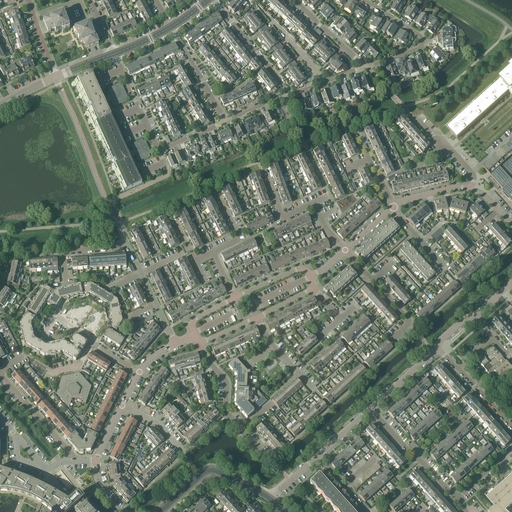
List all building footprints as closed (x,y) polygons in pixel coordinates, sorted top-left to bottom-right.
[(104,5),(105,8),(113,5),(111,0),(101,4),(102,6),(104,5)] [(136,4),(138,9),(146,5),(143,0),(136,4)] [(173,7),(168,0),(164,3),(166,5),(165,6),(167,9),(168,8),(169,10),(173,7)] [(231,0),(230,0),(229,1),(238,9),(242,5),(236,0),(234,0),(233,1),(231,0)] [(282,0),(275,8),(279,11),(285,5),(283,3),(285,1),(283,0),(282,0)] [(318,0),(311,0),(311,1),(313,3),(310,6),(314,10),(321,3),(318,0)] [(345,2),(343,5),(340,9),(343,10),(345,8),(351,12),(357,3),(352,0),(349,0),(347,4),(345,2)] [(394,4),(392,7),(391,9),(399,13),(405,3),(401,0),(392,0),(392,2),(394,4)] [(238,9),(229,1),(228,3),(230,5),(228,7),(234,13),(238,9)] [(105,12),(106,14),(115,9),(113,5),(105,8),(106,11),(105,12)] [(138,9),(141,13),(148,9),(146,5),(138,9)] [(279,11),(283,15),(291,7),(289,5),(287,7),(285,5),(279,11)] [(359,19),(364,22),(367,17),(365,15),(368,11),(359,5),(355,12),(361,16),(359,19)] [(320,13),(327,19),(333,12),(326,6),(320,13)] [(283,15),(287,19),(293,13),(290,10),(292,8),(291,7),(283,15)] [(407,20),(409,21),(411,22),(412,20),(415,22),(421,11),(418,9),(417,11),(411,7),(410,9),(409,9),(409,10),(407,13),(406,13),(404,15),(405,16),(405,17),(408,19),(407,20)] [(115,9),(106,14),(106,15),(108,14),(109,17),(117,14),(115,9)] [(141,13),(143,18),(151,14),(148,9),(141,13)] [(12,19),(20,16),(19,11),(17,11),(16,10),(6,13),(7,16),(8,16),(9,20),(12,19)] [(57,14),(50,17),(43,19),(48,32),(55,30),(56,33),(62,30),(63,32),(70,29),(63,12),(62,12),(61,10),(56,12),(57,14)] [(249,12),(247,13),(254,22),(258,19),(257,17),(258,15),(255,11),(250,14),(249,12)] [(287,19),(291,23),(299,14),(297,12),(295,15),(293,13),(287,19)] [(217,13),(213,16),(218,23),(222,20),(217,13)] [(248,23),(250,25),(254,22),(247,13),(245,15),(247,17),(243,20),(247,24),(248,23)] [(426,21),(428,22),(432,16),(427,14),(426,16),(421,13),(415,23),(422,27),(426,21)] [(151,14),(143,18),(145,22),(153,18),(151,14)] [(291,23),(295,26),(301,20),(299,18),(300,16),(299,14),(291,23)] [(213,16),(209,20),(214,27),(218,23),(213,16)] [(337,31),(345,22),(340,18),(339,18),(337,16),(333,21),(336,24),(334,25),(337,31)] [(370,26),(374,28),(374,29),(374,30),(375,31),(374,31),(377,33),(382,25),(380,24),(381,21),(373,16),(370,20),(373,22),(370,26)] [(432,16),(428,22),(431,24),(427,30),(433,34),(439,24),(436,22),(438,19),(432,16)] [(133,19),(129,21),(132,29),(137,27),(136,25),(133,19)] [(254,22),(261,31),(263,30),(261,28),(265,24),(262,20),(260,21),(258,19),(254,22)] [(209,20),(205,23),(210,30),(214,27),(209,20)] [(295,26),(299,30),(307,22),(305,20),(303,22),(301,20),(295,26)] [(13,29),(15,29),(24,26),(22,21),(14,24),(11,24),(13,29)] [(129,21),(124,23),(128,31),(132,29),(129,21)] [(258,30),(260,32),(261,31),(254,22),(250,25),(252,28),(250,29),(254,33),(258,30)] [(299,30),(302,33),(307,29),(309,27),(306,25),(308,23),(307,22),(299,30)] [(345,22),(337,31),(342,33),(343,30),(347,34),(351,29),(349,27),(345,22)] [(381,31),(384,33),(385,33),(392,37),(398,28),(393,25),(392,25),(387,22),(381,31)] [(124,23),(119,25),(123,33),(128,31),(124,23)] [(205,23),(200,26),(206,33),(210,30),(205,23)] [(93,30),(95,29),(93,24),(91,25),(91,24),(74,30),(76,37),(78,37),(80,43),(83,42),(86,48),(99,43),(93,30)] [(119,25),(114,28),(118,36),(123,33),(119,25)] [(200,26),(196,29),(201,36),(206,33),(200,26)] [(437,37),(437,40),(456,39),(455,34),(455,33),(452,33),(452,29),(449,27),(444,27),(441,30),(442,34),(441,34),(442,36),(438,37),(437,37)] [(221,34),(224,38),(231,32),(228,28),(221,34)] [(345,40),(350,44),(357,36),(355,35),(357,33),(352,28),(347,34),(349,36),(345,40)] [(196,29),(192,32),(197,39),(201,36),(196,29)] [(261,31),(269,40),(273,37),(271,35),(272,33),(269,29),(265,32),(263,30),(261,31)] [(301,35),(305,39),(313,30),(311,29),(309,31),(307,29),(302,33),(301,35)] [(305,39),(309,42),(315,36),(313,34),(315,32),(313,30),(305,39)] [(263,41),(264,43),(269,40),(261,31),(260,32),(261,34),(257,38),(261,42),(263,41)] [(393,40),(396,42),(397,40),(405,45),(408,41),(405,39),(408,35),(402,31),(400,34),(398,33),(393,40)] [(192,32),(188,35),(193,42),(197,39),(192,32)] [(224,38),(227,42),(234,36),(231,32),(224,38)] [(193,42),(188,35),(184,38),(190,46),(194,43),(193,42)] [(227,42),(231,46),(237,40),(234,36),(227,42)] [(314,45),(315,44),(317,42),(321,38),(319,36),(317,38),(315,36),(309,42),(313,46),(314,45)] [(269,40),(276,49),(277,48),(275,45),(280,42),(276,38),(274,39),(273,37),(269,40)] [(456,39),(437,40),(438,43),(438,44),(440,43),(440,44),(442,46),(443,50),(447,49),(448,50),(449,49),(453,49),(452,45),(456,41),(456,39)] [(231,46),(234,50),(240,44),(237,40),(231,46)] [(272,48),(274,50),(276,49),(269,40),(264,43),(266,45),(265,47),(268,51),(272,48)] [(355,47),(360,52),(361,51),(364,53),(370,46),(368,44),(367,45),(362,40),(355,47)] [(315,44),(324,52),(327,48),(325,46),(327,45),(323,41),(319,44),(317,42),(315,44)] [(175,43),(170,46),(173,54),(174,56),(181,52),(179,48),(177,49),(175,43)] [(234,50),(237,54),(244,48),(240,44),(234,50)] [(318,54),(320,56),(324,52),(315,44),(314,45),(316,47),(313,51),(317,55),(318,54)] [(200,51),(202,54),(209,49),(205,45),(198,51),(199,52),(200,51)] [(363,55),(365,58),(370,53),(375,58),(380,52),(372,45),(363,55)] [(170,46),(165,48),(169,56),(173,54),(170,46)] [(276,49),(283,58),(287,55),(285,52),(287,51),(283,47),(279,50),(277,48),(276,49)] [(160,50),(160,52),(164,58),(169,56),(165,48),(160,50)] [(237,54),(240,58),(247,52),(244,48),(237,54)] [(324,52),(332,60),(333,58),(331,56),(335,52),(331,48),(329,50),(327,48),(324,52)] [(203,55),(205,58),(212,53),(209,49),(202,54),(201,55),(202,56),(203,55)] [(277,59),(279,61),(283,58),(276,49),(274,50),(276,52),(272,56),(275,60),(277,59)] [(431,60),(434,64),(436,62),(437,62),(436,61),(440,58),(442,60),(445,57),(444,55),(442,53),(440,50),(438,53),(435,49),(429,54),(433,58),(431,60)] [(160,52),(156,54),(159,62),(164,60),(164,58),(160,52)] [(207,59),(209,61),(216,56),(213,52),(212,53),(205,58),(206,59),(207,59)] [(240,58),(243,62),(250,56),(247,52),(240,58)] [(329,59),(331,61),(332,60),(324,52),(320,56),(322,57),(321,59),(325,63),(329,59)] [(29,57),(24,60),(29,70),(34,67),(32,63),(35,62),(31,54),(28,56),(29,57)] [(156,54),(151,56),(154,64),(159,62),(156,54)] [(283,58),(290,67),(291,66),(290,63),(294,60),(290,56),(289,57),(287,55),(283,58)] [(416,58),(420,70),(428,67),(430,66),(429,61),(426,62),(423,55),(416,58)] [(151,56),(146,58),(150,67),(155,65),(154,64),(151,56)] [(210,63),(212,65),(219,60),(216,56),(209,61),(208,62),(209,63),(210,63)] [(247,66),(249,64),(253,60),(250,56),(243,62),(247,66)] [(333,58),(332,60),(341,68),(344,66),(343,65),(344,64),(342,62),(343,60),(339,56),(336,60),(333,58)] [(146,58),(141,60),(145,69),(150,67),(146,58)] [(249,64),(252,68),(259,62),(256,58),(253,60),(249,64)] [(287,66),(288,68),(290,67),(283,58),(279,61),(280,63),(279,65),(282,69),(287,66)] [(213,67),(215,69),(216,69),(224,62),(221,59),(219,60),(212,65),(211,66),(212,67),(213,67)] [(18,60),(16,62),(19,68),(21,67),(24,72),(29,70),(24,60),(19,62),(18,60)] [(141,60),(136,63),(140,71),(145,69),(141,60)] [(332,60),(331,61),(333,63),(329,67),(333,71),(335,69),(337,71),(338,70),(339,71),(341,68),(332,60)] [(405,62),(410,75),(411,78),(419,75),(418,72),(418,71),(415,62),(412,63),(411,60),(405,62)] [(405,75),(409,76),(410,76),(404,61),(396,64),(400,75),(400,74),(404,75),(404,76),(405,76),(405,75)] [(14,65),(9,67),(14,77),(19,75),(16,69),(19,68),(16,62),(13,63),(14,65)] [(217,71),(219,73),(226,68),(228,67),(224,62),(216,69),(215,69),(215,70),(215,71),(217,71)] [(259,62),(252,68),(256,72),(262,66),(259,62)] [(136,63),(131,65),(135,73),(140,71),(136,63)] [(389,68),(386,69),(389,78),(391,78),(392,79),(395,77),(397,76),(397,77),(398,77),(399,77),(394,63),(391,65),(389,67),(389,68)] [(290,67),(297,76),(301,72),(299,70),(301,69),(297,64),(293,68),(291,66),(290,67)] [(510,68),(498,79),(509,92),(511,94),(511,64),(510,67),(510,68)] [(135,73),(131,65),(126,67),(130,76),(135,73)] [(175,70),(178,75),(186,71),(183,66),(175,70)] [(14,77),(9,67),(4,70),(3,68),(0,69),(4,77),(6,76),(8,80),(14,77)] [(291,77),(293,79),(297,76),(290,67),(288,68),(290,70),(286,73),(290,78),(291,77)] [(220,75),(222,77),(229,72),(226,68),(219,73),(218,74),(219,75),(220,75)] [(258,74),(261,79),(268,73),(264,69),(258,74)] [(178,75),(181,80),(189,75),(186,71),(178,75)] [(224,78),(226,80),(233,75),(230,71),(229,72),(222,77),(223,78),(224,78)] [(301,72),(297,76),(304,85),(306,83),(304,81),(308,78),(304,73),(303,75),(301,72)] [(73,82),(98,137),(117,128),(115,123),(113,123),(112,121),(108,111),(107,111),(106,109),(107,109),(104,104),(106,103),(103,98),(102,99),(100,93),(99,94),(98,92),(99,91),(94,81),(93,81),(93,79),(94,78),(92,73),(73,82)] [(233,75),(226,80),(230,85),(235,81),(237,82),(241,79),(236,73),(233,75)] [(261,79),(264,83),(271,77),(268,73),(261,79)] [(181,80),(184,85),(191,80),(189,75),(181,80)] [(297,76),(293,79),(295,81),(293,82),(297,87),(301,84),(303,86),(304,85),(297,76)] [(167,77),(162,79),(166,87),(171,85),(167,77)] [(264,83),(267,87),(274,81),(271,77),(264,83)] [(363,81),(360,82),(362,88),(366,87),(367,87),(368,88),(367,88),(368,89),(369,91),(374,89),(372,84),(370,85),(369,82),(370,81),(369,79),(367,79),(366,77),(362,78),(363,81)] [(362,88),(360,82),(358,78),(351,81),(352,85),(351,85),(353,91),(357,89),(358,91),(359,92),(363,90),(362,88)] [(162,79),(157,81),(161,90),(166,87),(162,79)] [(495,81),(477,97),(489,110),(494,106),(497,103),(503,97),(507,94),(509,92),(498,79),(495,81)] [(182,86),(184,90),(186,89),(190,87),(191,87),(194,85),(191,80),(184,85),(182,86)] [(157,81),(153,84),(156,92),(161,90),(157,81)] [(274,81),(267,87),(271,91),(272,89),(275,92),(279,89),(277,86),(277,85),(274,81)] [(153,84),(148,86),(151,94),(156,92),(153,84)] [(253,84),(248,86),(252,94),(257,92),(255,87),(253,84),(254,84),(253,84)] [(109,91),(110,92),(111,94),(112,96),(110,97),(111,99),(113,98),(113,100),(114,101),(115,103),(119,101),(120,100),(122,100),(124,99),(126,98),(125,96),(124,95),(123,93),(125,92),(125,90),(123,91),(122,89),(121,87),(120,86),(118,87),(117,88),(115,88),(113,89),(111,90),(109,91)] [(148,86),(143,88),(146,96),(151,94),(148,86)] [(248,86),(244,88),(247,96),(252,94),(248,86)] [(333,99),(337,98),(337,99),(338,99),(342,97),(340,92),(341,92),(341,91),(340,89),(339,89),(338,86),(330,88),(333,99)] [(343,96),(343,97),(343,98),(344,97),(345,99),(353,96),(350,87),(346,88),(345,86),(340,87),(344,96),(343,96)] [(181,93),(184,97),(193,92),(191,87),(190,87),(186,89),(184,90),(183,91),(182,92),(181,93)] [(146,96),(143,88),(138,90),(141,99),(146,96)] [(244,88),(239,90),(243,98),(247,96),(244,88)] [(324,91),(324,93),(321,94),(323,100),(324,102),(325,104),(328,103),(329,105),(334,103),(329,89),(324,91)] [(239,90),(234,92),(238,100),(243,98),(239,90)] [(187,102),(188,101),(196,96),(193,92),(184,97),(187,102)] [(234,92),(230,94),(233,102),(238,100),(234,92)] [(230,94),(225,96),(229,104),(233,102),(230,94)] [(312,102),(309,103),(312,109),(314,109),(315,108),(315,107),(315,106),(318,105),(318,106),(319,106),(318,105),(321,104),(319,98),(318,98),(317,94),(315,95),(314,94),(313,95),(312,95),(312,96),(313,97),(311,97),(312,100),(311,101),(312,102)] [(188,101),(191,105),(199,101),(196,96),(188,101)] [(229,104),(225,96),(220,98),(224,106),(229,104)] [(312,109),(309,103),(307,97),(304,98),(305,100),(299,102),(300,105),(300,106),(301,108),(302,108),(303,112),(307,110),(308,112),(309,113),(313,112),(312,109)] [(473,100),(462,111),(464,114),(473,124),(478,120),(479,120),(482,117),(482,116),(488,111),(489,110),(477,97),(473,100)] [(160,107),(162,111),(170,108),(168,103),(167,103),(165,100),(155,105),(157,108),(160,107)] [(191,105),(194,110),(201,105),(199,101),(191,105)] [(194,110),(196,115),(204,110),(201,105),(194,110)] [(162,117),(164,116),(172,113),(170,108),(162,111),(160,112),(162,117)] [(196,115),(199,119),(207,115),(204,110),(196,115)] [(462,111),(445,126),(446,126),(450,130),(451,132),(453,135),(457,138),(457,139),(463,133),(467,130),(473,124),(464,114),(462,111)] [(266,120),(263,121),(266,127),(269,126),(268,124),(275,121),(271,112),(264,115),(266,120)] [(164,116),(167,121),(175,117),(172,113),(164,116)] [(397,120),(400,124),(407,118),(403,114),(397,120)] [(207,115),(199,119),(202,124),(205,123),(206,125),(213,122),(211,119),(210,119),(207,115)] [(167,121),(169,126),(177,122),(175,117),(167,121)] [(257,117),(251,120),(255,129),(259,127),(263,129),(267,128),(266,127),(263,121),(262,118),(259,120),(257,117)] [(400,124),(403,128),(410,122),(407,118),(400,124)] [(255,129),(251,120),(245,122),(247,125),(243,127),(247,136),(251,134),(252,130),(255,129)] [(169,126),(171,131),(179,127),(177,122),(169,126)] [(403,128),(407,132),(413,126),(410,122),(403,128)] [(364,130),(367,134),(375,131),(377,129),(375,125),(364,130)] [(238,134),(235,135),(236,138),(237,141),(240,140),(239,138),(246,135),(242,126),(235,129),(238,134)] [(407,132),(410,136),(417,130),(413,126),(407,132)] [(179,127),(171,131),(173,136),(176,135),(177,138),(184,135),(183,131),(181,132),(179,127)] [(117,128),(98,137),(123,192),(142,183),(140,178),(138,178),(137,176),(132,166),(131,164),(132,164),(129,158),(131,158),(128,153),(127,153),(125,148),(124,148),(123,146),(124,146),(119,136),(118,136),(117,134),(119,133),(117,128)] [(229,129),(223,131),(227,140),(231,138),(232,140),(236,138),(235,135),(233,131),(230,132),(229,129)] [(410,136),(414,140),(420,134),(417,130),(410,136)] [(219,137),(217,138),(218,140),(220,146),(224,144),(223,142),(227,140),(223,131),(218,133),(219,137)] [(367,134),(369,139),(377,135),(375,131),(367,134)] [(341,138),(344,143),(352,139),(349,134),(341,138)] [(369,139),(371,143),(381,138),(381,139),(382,138),(380,134),(377,135),(369,139)] [(414,140),(417,143),(424,137),(420,134),(414,140)] [(215,136),(207,139),(213,152),(215,152),(215,151),(214,148),(219,146),(217,141),(218,140),(217,138),(215,136)] [(415,145),(419,149),(427,141),(424,137),(417,143),(415,145)] [(371,143),(373,148),(381,144),(384,143),(381,139),(381,138),(371,143)] [(199,143),(201,147),(203,152),(203,153),(209,151),(210,153),(211,153),(213,152),(207,139),(199,143)] [(344,143),(346,148),(354,144),(352,139),(344,143)] [(427,141),(419,149),(422,153),(431,145),(427,141)] [(137,151),(135,152),(136,154),(138,153),(138,154),(139,156),(140,158),(142,157),(144,156),(145,155),(147,154),(149,153),(148,152),(147,150),(147,148),(148,147),(148,146),(146,147),(145,145),(144,143),(143,142),(142,142),(140,143),(138,144),(134,146),(135,147),(136,149),(137,151)] [(196,144),(191,147),(195,156),(198,155),(201,156),(203,155),(202,153),(203,152),(201,147),(198,149),(196,144)] [(346,148),(348,153),(357,149),(354,144),(346,148)] [(373,148),(375,153),(384,149),(383,149),(381,144),(373,148)] [(187,154),(184,155),(185,156),(187,159),(189,162),(191,161),(192,157),(195,156),(191,147),(185,149),(187,154)] [(313,151),(316,156),(324,152),(321,147),(313,151)] [(503,149),(501,151),(505,155),(507,157),(511,154),(509,151),(506,147),(505,147),(505,148),(503,149)] [(375,153),(378,157),(387,153),(387,152),(387,151),(387,149),(386,149),(385,149),(385,148),(383,149),(384,149),(375,153)] [(174,154),(177,161),(179,165),(186,162),(184,157),(185,156),(184,155),(182,149),(179,151),(180,152),(174,154)] [(357,149),(348,153),(351,158),(359,154),(357,149)] [(499,153),(497,155),(500,159),(503,161),(506,158),(507,157),(505,155),(501,151),(501,152),(499,153)] [(316,156),(318,161),(326,157),(324,152),(316,156)] [(506,158),(503,161),(502,162),(498,165),(497,166),(494,169),(493,170),(489,174),(489,175),(491,176),(500,187),(504,191),(509,197),(511,200),(511,202),(511,203),(511,152),(511,154),(507,157),(506,158)] [(378,157),(380,162),(389,158),(389,157),(390,156),(390,155),(389,154),(388,153),(387,153),(378,157)] [(297,157),(299,162),(307,159),(305,154),(297,157)] [(179,165),(177,161),(175,161),(172,155),(167,157),(171,167),(177,165),(177,166),(179,165)] [(495,157),(493,159),(496,163),(498,165),(502,162),(503,161),(500,159),(497,155),(496,156),(495,157)] [(318,161),(320,166),(329,162),(326,157),(318,161)] [(380,162),(382,167),(390,163),(392,162),(392,161),(392,160),(391,159),(390,158),(389,158),(380,162)] [(299,162),(302,167),(310,164),(307,159),(299,162)] [(490,161),(488,163),(492,167),(494,169),(497,166),(498,165),(496,163),(493,159),(492,160),(490,161)] [(320,166),(323,171),(333,165),(331,161),(329,162),(320,166)] [(382,167),(384,171),(392,167),(390,163),(382,167)] [(483,167),(483,168),(486,171),(489,174),(493,170),(494,169),(492,167),(488,163),(487,164),(486,165),(485,165),(483,167)] [(302,167),(304,172),(312,168),(310,164),(302,167)] [(323,171),(325,176),(336,170),(334,165),(333,165),(323,171)] [(392,167),(384,171),(387,176),(395,172),(392,167)] [(304,172),(307,177),(315,173),(312,168),(304,172)] [(358,173),(361,177),(369,173),(366,169),(358,173)] [(325,176),(327,180),(336,176),(338,175),(337,174),(338,174),(336,170),(325,176)] [(248,177),(250,182),(261,178),(259,173),(251,176),(250,176),(248,177)] [(307,177),(309,182),(317,178),(315,173),(307,177)] [(361,177),(363,182),(371,178),(369,173),(361,177)] [(327,180),(330,185),(338,181),(336,176),(327,180)] [(500,187),(490,176),(487,179),(497,190),(500,187)] [(252,187),(254,186),(262,183),(261,178),(250,182),(252,187)] [(275,181),(277,186),(285,183),(283,178),(275,181)] [(309,182),(311,187),(319,183),(317,178),(309,182)] [(363,182),(360,183),(363,188),(365,186),(365,187),(373,183),(371,178),(363,182)] [(330,185),(332,190),(340,186),(338,181),(330,185)] [(254,186),(256,191),(264,187),(262,183),(254,186)] [(311,187),(309,188),(311,193),(322,188),(319,183),(311,187)] [(221,189),(224,194),(232,190),(234,189),(232,184),(221,189)] [(332,190),(335,195),(343,191),(340,186),(332,190)] [(256,191),(258,195),(266,192),(264,187),(256,191)] [(224,194),(226,199),(234,195),(232,190),(224,194)] [(343,191),(335,195),(337,200),(345,196),(347,195),(347,194),(347,193),(346,191),(345,190),(343,191)] [(258,195),(260,200),(268,197),(266,192),(258,195)] [(226,199),(228,203),(236,199),(239,198),(236,193),(234,195),(226,199)] [(280,196),(282,201),(290,197),(289,193),(280,196)] [(371,203),(377,209),(381,206),(377,201),(378,199),(376,195),(370,201),(371,203)] [(205,205),(213,201),(211,196),(202,201),(201,201),(201,202),(202,204),(203,205),(204,205),(205,205)] [(268,197),(260,200),(261,205),(270,202),(268,197)] [(290,197),(282,201),(284,206),(292,202),(290,197)] [(228,203),(230,208),(238,204),(236,199),(228,203)] [(445,199),(439,200),(442,211),(447,209),(448,209),(448,203),(446,203),(445,199)] [(451,203),(448,203),(448,209),(449,209),(455,211),(458,201),(452,200),(451,203)] [(205,205),(207,209),(216,205),(213,201),(205,205)] [(371,203),(367,206),(373,213),(377,209),(371,203)] [(471,205),(463,203),(460,212),(465,214),(466,210),(468,210),(469,210),(471,205)] [(230,208),(232,212),(241,209),(238,204),(230,208)] [(433,211),(432,205),(426,207),(424,204),(420,208),(429,218),(433,214),(430,212),(433,211)] [(474,206),(471,205),(469,210),(468,210),(467,213),(471,217),(473,215),(481,208),(477,204),(474,206)] [(207,209),(210,214),(218,210),(216,205),(207,209)] [(367,206),(364,209),(370,216),(373,213),(367,206)] [(360,213),(366,219),(370,216),(364,209),(362,207),(358,211),(360,213)] [(177,213),(179,217),(190,212),(187,208),(185,209),(184,209),(179,212),(177,213)] [(429,218),(420,208),(416,211),(423,219),(425,222),(429,218)] [(488,216),(481,208),(473,215),(477,219),(481,215),(484,219),(488,216)] [(241,209),(232,212),(235,217),(243,213),(241,209)] [(210,214),(212,218),(212,219),(220,215),(218,210),(210,214)] [(415,211),(411,215),(419,223),(423,220),(415,211)] [(179,217),(182,222),(192,217),(190,212),(179,217)] [(360,213),(356,216),(362,223),(366,219),(360,213)] [(270,214),(265,217),(269,225),(274,222),(270,214)] [(214,223),(222,219),(220,215),(212,219),(212,218),(210,219),(212,224),(214,223)] [(308,215),(303,218),(307,226),(308,228),(313,226),(308,215)] [(419,223),(411,215),(407,219),(415,227),(419,223)] [(160,225),(168,221),(165,216),(156,221),(158,226),(160,225)] [(356,216),(352,220),(358,226),(362,223),(356,216)] [(184,226),(192,222),(194,221),(192,217),(182,222),(184,226)] [(254,219),(255,222),(259,230),(264,227),(260,219),(259,217),(254,219)] [(265,217),(260,219),(264,227),(269,225),(265,217)] [(303,218),(298,220),(302,228),(307,226),(303,218)] [(214,223),(216,228),(225,224),(222,219),(214,223)] [(298,220),(293,222),(297,231),(302,228),(298,220)] [(352,220),(348,223),(354,230),(358,226),(352,220)] [(160,225),(162,229),(162,230),(170,226),(168,221),(160,225)] [(360,255),(364,260),(399,229),(392,221),(356,254),(358,257),(360,255)] [(184,226),(186,231),(194,227),(192,222),(184,226)] [(255,222),(250,224),(254,232),(259,230),(255,222)] [(293,222),(288,225),(292,233),(297,231),(293,222)] [(348,223),(345,226),(351,233),(354,230),(348,223)] [(489,231),(492,234),(501,227),(497,223),(489,231)] [(216,228),(219,232),(227,228),(225,224),(216,228)] [(254,232),(250,224),(245,226),(249,234),(254,232)] [(288,225),(283,227),(287,235),(292,233),(288,225)] [(164,234),(172,230),(170,226),(162,230),(162,229),(160,230),(162,235),(164,234)] [(345,226),(341,230),(347,237),(351,233),(345,226)] [(443,234),(447,238),(455,230),(452,226),(446,232),(444,234),(443,234)] [(130,233),(132,237),(140,233),(143,232),(140,227),(137,228),(138,229),(130,233)] [(186,231),(188,236),(196,232),(196,231),(194,227),(186,231)] [(283,227),(278,229),(282,238),(287,235),(283,227)] [(492,234),(496,238),(504,230),(501,227),(492,234)] [(227,228),(219,232),(221,237),(229,233),(227,228)] [(282,238),(278,229),(273,232),(277,240),(282,238)] [(164,234),(166,239),(175,235),(172,230),(164,234)] [(347,237),(341,230),(337,233),(343,240),(347,237)] [(447,238),(451,242),(459,234),(455,230),(447,238)] [(496,238),(499,241),(507,234),(504,230),(496,238)] [(188,236),(191,240),(199,236),(201,235),(200,235),(201,235),(201,234),(201,233),(200,232),(199,231),(198,231),(196,231),(196,232),(188,236)] [(132,237),(135,242),(143,238),(142,238),(140,233),(132,237)] [(451,242),(454,246),(463,238),(459,234),(451,242)] [(499,241),(502,245),(511,238),(507,234),(499,241)] [(169,243),(177,239),(175,235),(166,239),(164,240),(167,244),(169,243)] [(191,240),(193,245),(201,241),(199,236),(191,240)] [(135,242),(137,246),(147,241),(145,237),(142,238),(143,238),(135,242)] [(454,246),(458,250),(466,243),(463,238),(454,246)] [(511,239),(511,238),(502,245),(505,249),(511,242),(511,239)] [(177,239),(169,243),(171,248),(179,244),(177,239)] [(253,240),(249,242),(252,249),(257,247),(253,240)] [(326,240),(321,242),(325,250),(330,248),(326,240)] [(137,246),(139,251),(149,246),(147,241),(137,246)] [(201,241),(193,245),(195,250),(203,246),(201,241)] [(249,242),(244,244),(248,252),(252,249),(249,242)] [(312,246),(315,254),(320,252),(316,244),(317,244),(316,242),(311,244),(312,246)] [(321,242),(317,244),(316,244),(320,252),(325,250),(321,242)] [(400,251),(427,282),(435,275),(405,242),(402,245),(404,247),(400,251)] [(466,243),(458,250),(462,254),(470,246),(466,243)] [(244,244),(240,246),(243,254),(248,252),(244,244)] [(139,251),(142,256),(149,252),(152,251),(149,246),(139,251)] [(240,246),(235,248),(239,256),(243,254),(240,246)] [(312,246),(307,248),(310,256),(315,254),(312,246)] [(482,252),(481,253),(489,261),(492,258),(485,250),(485,249),(483,247),(480,251),(482,252)] [(488,247),(485,249),(485,250),(492,258),(495,255),(488,247)] [(235,248),(230,250),(234,258),(239,256),(235,248)] [(302,249),(297,251),(301,259),(305,257),(302,250),(303,250),(302,249)] [(230,250),(225,253),(229,261),(234,258),(230,250)] [(293,253),(292,253),(296,261),(301,259),(297,251),(297,250),(292,252),(293,253)] [(149,252),(142,256),(144,260),(151,256),(149,252)] [(229,261),(225,253),(221,255),(225,263),(229,261)] [(481,253),(478,256),(485,264),(489,261),(481,253)] [(288,255),(283,257),(287,265),(291,263),(288,255)] [(478,256),(474,259),(482,267),(485,264),(478,256)] [(283,257),(278,259),(282,267),(287,265),(283,257)] [(178,262),(180,267),(188,263),(186,258),(178,262)] [(13,261),(11,267),(21,269),(22,264),(23,264),(23,259),(15,260),(15,262),(13,261)] [(474,259),(471,262),(479,270),(482,267),(474,259)] [(278,269),(274,261),(269,263),(273,271),(278,269)] [(471,262),(468,265),(475,273),(479,270),(471,262)] [(180,267),(182,271),(190,267),(188,263),(180,267)] [(266,264),(261,267),(265,275),(270,272),(266,264)] [(468,265),(465,268),(472,276),(475,273),(468,265)] [(181,272),(183,276),(193,272),(190,267),(182,271),(181,272)] [(261,267),(257,269),(260,277),(265,275),(261,267)] [(329,292),(333,296),(356,276),(350,268),(324,291),(327,294),(329,292)] [(465,268),(461,271),(469,279),(472,276),(465,268)] [(151,275),(153,279),(163,275),(161,271),(162,271),(162,270),(162,269),(161,269),(160,269),(154,271),(155,273),(151,275)] [(257,269),(252,271),(256,279),(260,277),(257,269)] [(252,271),(247,273),(251,281),(256,279),(252,271)] [(461,271),(458,274),(465,282),(469,279),(461,271)] [(10,272),(9,278),(21,280),(22,275),(19,274),(19,275),(10,272)] [(187,280),(195,277),(193,272),(183,276),(183,277),(182,277),(184,281),(185,281),(187,280)] [(247,273),(242,276),(246,283),(251,281),(247,273)] [(465,282),(458,274),(454,277),(462,285),(465,282)] [(153,279),(156,284),(163,280),(165,279),(163,275),(153,279)] [(242,276),(238,278),(241,286),(246,283),(242,276)] [(384,282),(388,286),(394,280),(390,276),(384,282)] [(187,280),(189,285),(197,281),(195,277),(187,280)] [(21,280),(9,278),(7,283),(9,283),(9,284),(11,285),(11,286),(16,289),(18,289),(21,280)] [(241,286),(238,278),(233,280),(237,288),(241,286)] [(156,284),(158,289),(166,285),(163,280),(156,284)] [(388,286),(391,290),(398,284),(394,280),(388,286)] [(197,281),(189,285),(191,290),(199,286),(197,281)] [(454,281),(450,285),(456,291),(460,288),(454,281)] [(55,293),(50,301),(47,305),(55,310),(61,300),(89,293),(110,306),(113,319),(109,326),(117,331),(123,321),(118,300),(91,283),(56,291),(55,293)] [(391,290),(395,294),(401,288),(398,284),(391,290)] [(129,290),(131,295),(141,290),(138,285),(129,290)] [(158,289),(160,293),(168,290),(168,289),(166,285),(158,289)] [(222,285),(217,288),(222,295),(226,293),(222,285)] [(361,291),(364,294),(371,289),(367,285),(361,291)] [(450,285),(446,288),(452,295),(456,291),(450,285)] [(50,301),(55,293),(45,286),(34,302),(34,303),(21,324),(26,345),(44,357),(63,352),(76,361),(81,353),(76,350),(64,343),(46,347),(34,339),(31,326),(42,308),(47,299),(50,301)] [(5,288),(2,293),(12,299),(15,295),(5,288)] [(160,293),(162,298),(171,294),(171,293),(172,293),(170,288),(168,289),(168,290),(160,293)] [(217,288),(213,290),(217,298),(222,295),(217,288)] [(395,294),(398,298),(404,292),(401,288),(395,294)] [(446,288),(443,292),(448,298),(452,295),(446,288)] [(364,294),(368,298),(374,292),(371,289),(364,294)] [(131,295),(133,299),(143,294),(141,290),(131,295)] [(213,290),(209,293),(213,300),(217,298),(213,290)] [(368,298),(371,302),(378,296),(374,292),(368,298)] [(398,298),(401,301),(408,296),(404,292),(398,298)] [(443,292),(439,295),(445,302),(448,298),(443,292)] [(2,293),(0,295),(0,297),(7,302),(10,304),(12,299),(2,293)] [(200,298),(204,305),(208,303),(204,295),(203,293),(199,296),(200,298)] [(209,293),(204,295),(208,303),(213,300),(209,293)] [(133,299),(135,304),(145,299),(143,294),(133,299)] [(171,294),(162,298),(165,303),(172,299),(174,298),(171,294)] [(439,295),(435,299),(441,305),(445,302),(439,295)] [(371,302),(375,306),(381,300),(378,296),(371,302)] [(408,296),(401,301),(405,305),(411,299),(408,296)] [(200,298),(195,300),(199,308),(204,305),(200,298)] [(314,298),(309,301),(313,309),(318,307),(314,298)] [(145,299),(135,304),(137,309),(147,304),(145,299)] [(435,299),(431,302),(437,308),(441,305),(435,299)] [(195,300),(191,303),(195,310),(199,308),(195,300)] [(375,306),(378,310),(385,304),(381,300),(375,306)] [(309,301),(304,303),(308,312),(313,309),(309,301)] [(431,302),(427,305),(433,312),(437,308),(431,302)] [(181,306),(182,308),(186,315),(191,313),(186,305),(185,303),(181,306)] [(191,303),(186,305),(191,313),(195,310),(191,303)] [(304,303),(299,306),(303,314),(308,312),(304,303)] [(378,310),(381,314),(388,308),(385,304),(378,310)] [(427,305),(424,309),(430,315),(433,312),(427,305)] [(299,306),(294,308),(299,317),(303,314),(299,306)] [(182,308),(177,310),(182,318),(186,315),(182,308)] [(294,308),(289,311),(294,319),(299,317),(294,308)] [(381,314),(385,317),(391,311),(388,308),(381,314)] [(424,309),(420,312),(426,319),(430,315),(424,309)] [(177,310),(173,313),(177,320),(182,318),(177,310)] [(173,313),(172,311),(170,311),(168,312),(167,313),(173,323),(177,320),(173,313)] [(289,311),(285,313),(289,322),(294,319),(289,311)] [(385,317),(388,321),(395,315),(391,311),(385,317)] [(426,319),(420,312),(416,316),(422,322),(426,319)] [(285,313),(280,316),(284,324),(289,322),(285,313)] [(395,315),(388,321),(392,325),(398,319),(395,315)] [(280,316),(275,318),(280,327),(284,324),(280,316)] [(492,322),(496,327),(503,321),(504,321),(506,319),(504,317),(502,319),(499,316),(492,322)] [(365,317),(361,321),(367,327),(371,324),(365,317)] [(275,318),(270,321),(275,329),(280,327),(275,318)] [(275,329),(270,321),(265,323),(270,332),(275,329)] [(361,321),(357,324),(363,331),(367,327),(361,321)] [(496,327),(500,332),(508,325),(510,324),(508,322),(506,323),(504,321),(503,321),(496,327)] [(155,324),(151,328),(158,334),(161,330),(155,324)] [(357,324),(353,328),(359,334),(363,331),(357,324)] [(500,332),(504,336),(511,330),(508,325),(500,332)] [(148,328),(146,331),(154,338),(158,334),(151,328),(148,326),(147,328),(148,328)] [(256,328),(251,330),(255,339),(256,341),(261,338),(256,328)] [(353,328),(349,331),(355,338),(359,334),(353,328)] [(103,337),(108,339),(113,331),(108,329),(103,337)] [(251,330),(246,332),(250,341),(255,339),(251,330)] [(108,339),(112,342),(117,334),(113,331),(108,339)] [(147,334),(145,336),(144,336),(151,342),(154,338),(146,331),(145,332),(147,334)] [(349,331),(346,334),(352,341),(355,338),(349,331)] [(246,332),(241,334),(245,343),(250,341),(246,332)] [(112,342),(116,345),(121,337),(117,334),(112,342)] [(142,336),(139,339),(148,346),(151,342),(144,336),(145,336),(142,334),(141,335),(142,336)] [(241,334),(236,337),(240,346),(245,343),(241,334)] [(352,341),(346,334),(342,338),(348,345),(352,341)] [(70,343),(78,348),(82,351),(87,343),(75,335),(70,343)] [(311,335),(307,339),(313,346),(318,342),(311,335)] [(121,337),(116,345),(120,347),(125,339),(121,337)] [(236,337),(231,339),(235,348),(240,346),(236,337)] [(139,339),(136,343),(144,350),(148,346),(139,339)] [(231,339),(226,341),(230,350),(235,348),(231,339)] [(307,339),(303,342),(309,349),(313,346),(307,339)] [(226,341),(221,343),(225,352),(230,350),(226,341)] [(339,341),(334,345),(341,352),(345,348),(339,341)] [(303,342),(299,346),(305,353),(309,349),(303,342)] [(387,342),(383,345),(389,352),(393,348),(387,342)] [(132,346),(135,348),(141,353),(144,350),(136,343),(134,345),(133,344),(132,346)] [(221,343),(216,346),(220,354),(225,352),(221,343)] [(334,345),(330,348),(336,355),(341,352),(334,345)] [(383,345),(379,349),(385,355),(389,352),(383,345)] [(220,354),(216,346),(211,348),(215,357),(220,354)] [(305,353),(299,346),(295,349),(301,356),(305,353)] [(476,359),(484,368),(487,371),(490,375),(492,374),(498,380),(500,378),(501,379),(511,369),(511,367),(506,361),(505,361),(502,358),(503,358),(492,346),(487,351),(486,349),(483,351),(485,353),(482,356),(481,355),(476,359)] [(135,348),(131,352),(138,357),(141,353),(135,348)] [(330,348),(326,352),(333,359),(336,355),(330,348)] [(8,349),(0,353),(0,359),(0,360),(2,359),(3,360),(8,357),(8,356),(9,355),(7,352),(9,351),(8,349)] [(379,349),(375,352),(381,359),(385,355),(379,349)] [(88,360),(92,363),(97,355),(92,352),(88,360)] [(138,357),(131,352),(128,356),(125,353),(123,356),(129,360),(130,358),(134,362),(138,357)] [(326,352),(322,356),(329,363),(333,359),(326,352)] [(375,352),(372,356),(378,362),(381,359),(375,352)] [(198,353),(192,355),(196,366),(201,364),(198,353)] [(92,363),(97,366),(102,358),(97,355),(92,363)] [(192,355),(188,357),(191,367),(196,366),(192,355)] [(322,356),(318,359),(324,366),(329,363),(322,356)] [(372,356),(368,359),(374,366),(378,362),(372,356)] [(188,357),(183,358),(186,368),(191,367),(188,357)] [(97,366),(102,369),(106,361),(102,358),(97,366)] [(183,358),(178,360),(180,368),(181,370),(186,368),(183,358)] [(235,359),(228,365),(231,368),(232,367),(234,369),(233,370),(233,371),(234,370),(236,372),(235,373),(237,375),(237,378),(238,378),(238,381),(237,381),(238,382),(238,384),(237,384),(236,393),(238,393),(238,395),(236,395),(236,396),(238,396),(237,399),(236,398),(236,403),(235,404),(241,411),(242,410),(243,412),(242,413),(243,413),(244,412),(245,414),(244,415),(247,418),(251,415),(254,412),(255,412),(255,411),(254,411),(266,400),(258,391),(255,388),(254,389),(249,389),(249,388),(248,388),(247,388),(247,389),(248,374),(249,374),(249,373),(250,373),(250,372),(250,371),(249,371),(249,370),(248,371),(247,371),(237,359),(236,359),(235,359)] [(318,359),(314,363),(321,370),(324,366),(318,359)] [(374,366),(368,359),(364,363),(370,369),(374,366)] [(106,361),(102,369),(106,372),(111,364),(106,361)] [(321,370),(314,363),(310,367),(316,374),(321,370)] [(434,370),(438,375),(445,369),(440,364),(434,370)] [(360,365),(356,369),(362,376),(367,372),(360,365)] [(162,368),(159,372),(166,377),(169,373),(162,368)] [(356,369),(352,372),(358,380),(362,376),(356,369)] [(438,375),(442,380),(449,374),(445,369),(438,375)] [(12,376),(15,380),(22,374),(18,370),(12,376)] [(120,372),(117,376),(125,380),(128,376),(120,372)] [(159,372),(157,376),(156,376),(163,381),(162,381),(163,382),(166,377),(159,372)] [(352,372),(348,376),(354,383),(358,380),(352,372)] [(15,380),(19,384),(26,378),(22,374),(15,380)] [(87,383),(88,382),(84,378),(83,378),(79,374),(78,378),(75,379),(74,375),(68,376),(63,378),(61,383),(60,383),(58,389),(59,389),(57,394),(61,398),(60,399),(65,403),(69,407),(72,398),(79,397),(86,404),(88,398),(90,392),(89,392),(91,387),(87,383)] [(442,380),(446,384),(453,378),(449,374),(442,380)] [(117,376),(115,381),(123,385),(125,380),(117,376)] [(156,376),(153,380),(160,385),(162,381),(163,381),(156,376),(157,376),(156,376)] [(348,376),(344,380),(350,387),(354,383),(348,376)] [(19,384),(23,388),(29,382),(26,378),(19,384)] [(425,378),(420,382),(427,389),(431,385),(425,378)] [(446,384),(450,389),(457,383),(453,378),(446,384)] [(296,379),(292,383),(298,390),(303,386),(296,379)] [(153,380),(150,384),(157,389),(160,385),(153,380)] [(344,380),(340,383),(346,390),(350,387),(344,380)] [(115,381),(112,386),(120,390),(123,385),(115,381)] [(23,388),(26,392),(33,386),(29,382),(23,388)] [(420,382),(416,387),(422,394),(427,389),(420,382)] [(292,383),(288,386),(295,393),(298,390),(292,383)] [(340,383),(336,387),(342,394),(346,390),(340,383)] [(450,389),(454,394),(461,388),(457,383),(450,389)] [(150,384),(147,388),(154,393),(157,389),(150,384)] [(26,392),(30,396),(37,390),(33,386),(26,392)] [(112,386),(110,391),(118,395),(120,390),(112,386)] [(288,386),(284,390),(291,397),(295,393),(288,386)] [(336,387),(332,390),(338,398),(342,394),(336,387)] [(416,387),(411,391),(417,398),(422,394),(416,387)] [(147,388),(144,393),(151,398),(151,397),(154,393),(147,388)] [(461,388),(454,394),(459,399),(466,392),(461,388)] [(30,396),(33,400),(40,394),(37,390),(30,396)] [(284,390),(280,394),(286,401),(291,397),(284,390)] [(332,390),(328,394),(334,401),(338,398),(332,390)] [(110,391),(108,396),(116,400),(118,395),(110,391)] [(411,391),(406,395),(412,402),(417,398),(411,391)] [(144,393),(141,397),(148,402),(150,403),(153,399),(151,397),(151,398),(144,393)] [(40,394),(33,400),(37,405),(44,399),(40,394)] [(280,394),(276,397),(283,406),(284,405),(283,404),(286,401),(280,394)] [(334,401),(328,394),(324,397),(330,405),(334,401)] [(463,400),(467,405),(474,399),(469,394),(463,400)] [(406,395),(402,399),(408,406),(412,402),(406,395)] [(108,396),(105,401),(113,405),(116,400),(108,396)] [(148,402),(141,397),(138,401),(145,406),(148,402)] [(283,406),(276,397),(272,401),(278,408),(281,405),(283,406)] [(402,399),(397,404),(403,410),(408,406),(402,399)] [(467,405),(471,409),(478,403),(474,399),(467,405)] [(39,406),(42,410),(49,404),(45,400),(39,406)] [(321,400),(317,404),(323,411),(327,408),(321,400)] [(105,401),(103,406),(111,410),(113,405),(105,401)] [(471,409),(475,414),(482,408),(478,403),(471,409)] [(42,410),(46,414),(53,408),(49,404),(42,410)] [(162,412),(165,415),(173,408),(170,404),(163,410),(163,411),(162,412)] [(317,404),(313,408),(319,415),(323,411),(317,404)] [(397,404),(392,408),(398,415),(403,410),(397,404)] [(103,406),(100,410),(108,414),(111,410),(103,406)] [(46,414),(50,418),(56,412),(53,408),(46,414)] [(165,415),(168,419),(176,411),(173,408),(165,415)] [(313,408),(309,411),(315,419),(319,415),(313,408)] [(398,415),(392,408),(388,412),(394,419),(398,415)] [(475,414),(479,419),(486,413),(482,408),(475,414)] [(302,413),(304,415),(305,415),(311,422),(315,419),(309,411),(307,409),(302,413)] [(436,409),(431,414),(437,421),(442,416),(436,409)] [(100,410),(98,415),(106,419),(108,414),(100,410)] [(214,410),(211,413),(218,421),(222,418),(214,410)] [(168,419),(171,422),(179,414),(176,411),(168,419)] [(50,418),(53,422),(60,416),(56,412),(50,418)] [(211,413),(207,416),(215,424),(218,421),(211,413)] [(479,419),(483,423),(490,417),(486,413),(479,419)] [(171,422),(174,425),(182,418),(179,414),(171,422)] [(431,414),(426,418),(433,425),(437,421),(431,414)] [(98,415),(96,420),(104,424),(106,419),(98,415)] [(305,415),(304,415),(300,419),(307,426),(311,422),(305,415)] [(53,422),(57,427),(64,421),(60,416),(53,422)] [(207,416),(204,419),(211,427),(215,424),(207,416)] [(483,423),(488,428),(494,422),(490,417),(483,423)] [(182,418),(174,425),(178,429),(186,421),(182,418)] [(426,418),(422,422),(428,429),(433,425),(426,418)] [(129,419),(127,424),(135,428),(137,423),(129,419)] [(204,419),(200,422),(208,430),(211,427),(204,419)] [(300,419),(297,422),(303,429),(307,426),(300,419)] [(96,420),(93,425),(101,429),(104,424),(96,420)] [(57,427),(61,431),(67,425),(64,421),(57,427)] [(467,421),(463,426),(468,432),(473,428),(467,421)] [(200,422),(197,425),(205,433),(208,430),(200,422)] [(257,429),(260,433),(268,427),(267,426),(264,422),(257,429)] [(297,422),(292,426),(299,433),(303,429),(297,422)] [(422,422),(417,426),(424,433),(428,429),(422,422)] [(488,428),(492,433),(499,427),(494,422),(488,428)] [(127,424),(124,429),(132,433),(135,428),(127,424)] [(61,431),(64,435),(71,429),(67,425),(61,431)] [(101,429),(93,425),(91,430),(99,434),(101,429)] [(197,425),(194,428),(201,436),(205,433),(197,425)] [(260,433),(264,437),(271,431),(271,430),(273,429),(269,425),(267,426),(268,427),(260,433)] [(365,431),(370,436),(376,429),(372,425),(365,431)] [(299,433),(292,426),(288,430),(295,437),(299,433)] [(417,426),(413,430),(419,437),(424,433),(417,426)] [(463,426),(458,430),(464,436),(468,432),(463,426)] [(144,434),(149,440),(157,432),(153,428),(151,430),(150,429),(147,427),(145,433),(144,434)] [(492,433),(496,437),(503,431),(499,427),(492,433)] [(194,428),(190,431),(198,439),(201,436),(194,428)] [(64,435),(68,439),(75,433),(71,429),(64,435)] [(124,429),(122,434),(130,438),(132,433),(124,429)] [(370,436),(374,440),(381,434),(376,429),(370,436)] [(419,437),(413,430),(408,435),(414,442),(419,437)] [(458,430),(453,434),(459,441),(464,436),(458,430)] [(75,433),(68,439),(72,443),(71,444),(78,452),(92,450),(97,440),(96,439),(97,435),(89,431),(87,436),(88,436),(85,442),(83,442),(78,437),(79,436),(76,433),(75,433)] [(190,431),(187,434),(195,442),(198,439),(190,431)] [(264,437),(268,441),(275,435),(271,431),(264,437)] [(496,437),(500,442),(507,436),(503,431),(496,437)] [(149,440),(152,444),(161,436),(157,432),(149,440)] [(122,434),(120,438),(128,442),(130,438),(122,434)] [(195,442),(187,434),(184,437),(191,445),(195,442)] [(374,440),(378,445),(385,439),(381,434),(374,440)] [(453,434),(449,438),(455,445),(455,444),(459,441),(453,434)] [(268,441),(271,445),(278,439),(275,435),(268,441)] [(161,436),(152,444),(156,448),(165,440),(161,436)] [(507,436),(500,442),(504,447),(511,440),(507,436)] [(120,438),(117,443),(125,447),(128,442),(120,438)] [(358,438),(353,442),(359,449),(364,445),(358,438)] [(449,438),(444,442),(450,449),(455,445),(449,438)] [(271,445),(275,449),(282,443),(278,439),(271,445)] [(378,445),(382,449),(389,443),(385,439),(378,445)] [(353,442),(349,447),(355,453),(359,449),(353,442)] [(444,442),(439,446),(445,453),(450,449),(444,442)] [(117,443),(115,448),(123,452),(125,447),(117,443)] [(282,443),(275,449),(278,453),(286,447),(282,443)] [(382,449),(386,454),(393,448),(389,443),(382,449)] [(487,443),(483,448),(489,454),(494,450),(487,443)] [(439,446),(435,450),(441,457),(445,453),(439,446)] [(349,447),(344,451),(350,458),(355,453),(349,447)] [(115,448),(112,453),(120,457),(123,452),(115,448)] [(386,454),(391,459),(397,453),(393,448),(386,454)] [(483,448),(478,452),(484,459),(489,454),(483,448)] [(170,449),(167,452),(174,460),(177,457),(170,449)] [(441,457),(435,450),(430,455),(436,461),(441,457)] [(344,451),(339,455),(345,462),(350,458),(344,451)] [(167,452),(163,455),(171,464),(174,460),(167,452)] [(478,452),(473,456),(479,463),(484,459),(478,452)] [(110,458),(114,460),(118,462),(120,457),(112,453),(110,458)] [(391,459),(395,463),(401,457),(397,453),(391,459)] [(163,455),(160,459),(167,467),(171,464),(163,455)] [(339,455),(335,459),(341,466),(345,462),(339,455)] [(473,456),(468,460),(475,467),(479,463),(473,456)] [(401,457),(395,463),(399,468),(406,462),(401,457)] [(160,459),(156,461),(164,470),(167,467),(160,459)] [(341,466),(335,459),(330,463),(336,470),(341,466)] [(109,467),(109,472),(120,471),(120,466),(121,464),(118,462),(114,460),(113,463),(113,467),(109,467)] [(468,460),(464,464),(470,471),(475,467),(468,460)] [(156,461),(153,464),(161,473),(164,470),(156,461)] [(153,464),(150,468),(157,476),(161,473),(153,464)] [(464,464),(459,468),(465,475),(470,471),(464,464)] [(0,490),(0,491),(8,491),(16,492),(23,494),(30,497),(36,500),(42,503),(48,508),(52,511),(70,511),(72,510),(73,511),(75,511),(76,511),(77,511),(95,511),(87,502),(85,503),(82,506),(80,503),(81,503),(75,496),(70,500),(69,500),(70,499),(64,495),(58,492),(52,488),(45,485),(44,485),(45,483),(40,481),(40,483),(39,482),(33,479),(26,476),(23,476),(24,474),(21,473),(19,472),(16,471),(6,468),(6,469),(0,467),(0,490)] [(150,468),(146,470),(154,479),(157,476),(150,468)] [(459,468),(454,473),(461,479),(465,475),(459,468)] [(146,470),(143,473),(151,482),(154,479),(146,470)] [(387,470),(382,475),(388,481),(393,477),(387,470)] [(410,476),(414,481),(421,475),(417,470),(410,476)] [(511,511),(511,509),(511,510),(510,510),(508,508),(511,504),(511,470),(485,495),(495,506),(488,511),(511,511)] [(115,480),(117,482),(121,479),(120,476),(121,476),(120,471),(109,472),(110,477),(114,477),(115,480)] [(143,473),(140,476),(147,485),(151,482),(143,473)] [(461,479),(454,473),(450,477),(456,484),(461,479)] [(354,511),(346,503),(346,504),(319,474),(311,481),(339,511),(354,511)] [(382,475),(377,479),(384,486),(388,481),(382,475)] [(414,481),(418,485),(425,479),(421,475),(414,481)] [(147,485),(140,476),(136,480),(144,488),(147,485)] [(113,486),(116,490),(124,482),(121,479),(117,482),(113,486)] [(377,479),(373,483),(379,490),(384,486),(377,479)] [(418,485),(423,490),(429,484),(425,479),(418,485)] [(116,490),(119,493),(127,485),(124,482),(116,490)] [(373,483),(368,487),(374,494),(379,490),(373,483)] [(423,490),(427,495),(434,488),(429,484),(423,490)] [(119,493),(122,496),(130,489),(127,485),(119,493)] [(368,487),(364,491),(370,498),(374,494),(368,487)] [(427,495),(431,499),(438,493),(434,488),(427,495)] [(122,496),(125,500),(133,492),(130,489),(122,496)] [(408,489),(403,494),(409,500),(414,496),(408,489)] [(219,504),(221,502),(231,493),(229,491),(226,494),(224,492),(215,499),(219,504)] [(370,498),(364,491),(359,495),(365,502),(370,498)] [(133,492),(125,500),(128,503),(136,495),(133,492)] [(221,502),(224,506),(231,500),(229,498),(232,495),(231,493),(221,502)] [(431,499),(435,504),(442,498),(438,493),(431,499)] [(403,494),(398,498),(404,504),(409,500),(403,494)] [(200,498),(198,500),(207,510),(211,506),(205,499),(202,501),(200,498)] [(398,498),(394,502),(400,508),(404,504),(398,498)] [(435,504),(439,508),(446,502),(442,498),(435,504)] [(224,506),(228,510),(238,501),(236,499),(233,502),(231,500),(224,506)] [(198,505),(196,506),(201,511),(204,511),(207,510),(198,500),(196,502),(198,505)] [(228,510),(229,511),(233,511),(238,508),(237,506),(240,503),(238,501),(228,510)] [(395,511),(400,508),(394,502),(389,506),(394,511),(395,511)] [(439,508),(442,511),(444,511),(450,507),(446,502),(439,508)]
